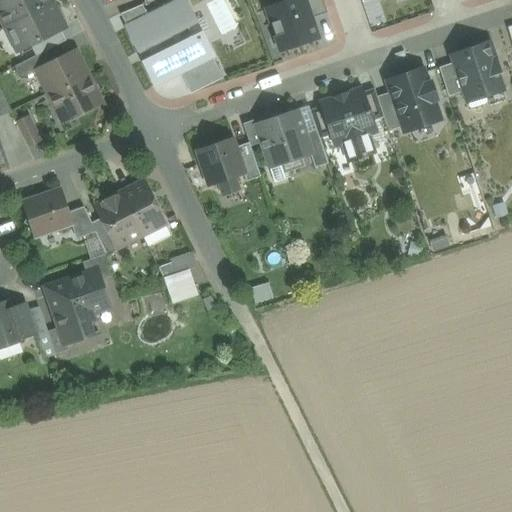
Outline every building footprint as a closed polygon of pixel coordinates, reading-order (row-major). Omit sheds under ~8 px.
[(0,0),(0,15),(5,26),(52,3),(50,0),(0,0)] [(216,58),(187,0),(176,0),(124,26),(154,88),(182,74),(214,59),(216,58)] [(284,54),(327,41),(319,14),(331,11),(327,0),(288,0),(269,6),(284,54)] [(52,3),(5,26),(18,51),(31,44),(61,30),(64,28),(52,3)] [(61,30),(31,44),(36,55),(46,50),(66,40),(61,30)] [(491,42),(465,50),(467,56),(452,61),(453,63),(463,92),(466,103),(468,103),(469,107),(472,108),(485,103),(486,101),(485,97),(504,90),(499,74),(501,73),(491,42)] [(36,55),(14,66),(20,79),(37,71),(36,69),(52,62),(46,50),(36,55)] [(52,62),(36,69),(37,71),(48,94),(87,74),(76,50),(52,62)] [(182,74),(191,93),(223,78),(214,59),(182,74)] [(453,63),(439,68),(448,96),(463,92),(453,63)] [(423,69),(398,77),(400,82),(388,86),(390,92),(401,123),(402,122),(415,117),(419,127),(441,120),(434,100),(437,99),(431,82),(428,83),(423,69)] [(87,74),(48,94),(56,108),(61,105),(68,119),(101,102),(87,74)] [(377,97),(374,89),(363,93),(372,120),(384,116),(377,97)] [(0,90),(0,115),(11,112),(0,90)] [(362,90),(320,104),(321,108),(331,134),(334,145),(343,142),(350,161),(374,153),(367,134),(376,131),(372,120),(363,93),(362,90)] [(390,92),(377,97),(384,116),(388,131),(403,126),(402,122),(401,123),(390,92)] [(331,134),(321,108),(310,112),(316,129),(319,138),(331,134)] [(305,133),(297,111),(256,125),(261,141),(268,161),(281,156),(286,170),(300,165),(298,158),(310,154),(312,153),(305,133)] [(40,139),(29,117),(16,123),(27,146),(40,139)] [(254,121),(243,125),(249,142),(250,145),(261,141),(256,125),(254,121)] [(319,138),(316,129),(305,133),(312,153),(310,154),(315,168),(328,164),(319,138)] [(233,140),(197,152),(208,184),(219,181),(223,194),(238,190),(234,176),(244,173),(235,147),(233,140)] [(249,142),(235,147),(244,173),(246,181),(260,177),(250,145),(249,142)] [(143,181),(121,192),(142,235),(165,223),(143,181)] [(60,189),(23,202),(27,216),(24,223),(31,226),(34,236),(71,224),(72,223),(68,212),(60,189)] [(142,235),(121,192),(95,205),(101,217),(117,248),(118,247),(142,235)] [(491,206),(495,219),(508,215),(504,202),(491,206)] [(83,206),(68,212),(72,223),(71,224),(76,238),(95,232),(91,223),(83,206)] [(117,248),(101,217),(91,223),(95,232),(107,255),(119,249),(118,247),(117,248)] [(426,236),(435,238),(436,229),(427,227),(426,236)] [(409,242),(407,255),(421,258),(423,245),(409,242)] [(163,277),(189,269),(197,266),(192,253),(170,259),(171,263),(158,267),(163,277)] [(107,255),(82,262),(86,273),(97,270),(100,279),(113,275),(107,255)] [(189,269),(163,277),(172,304),(198,295),(189,269)] [(86,273),(45,287),(59,327),(65,344),(66,343),(98,332),(91,313),(109,306),(100,279),(97,270),(86,273)] [(211,296),(202,299),(209,317),(218,313),(211,296)] [(8,300),(0,302),(0,348),(22,341),(21,338),(11,308),(8,300)] [(26,303),(11,308),(21,338),(36,333),(28,310),(26,303)] [(39,306),(28,310),(36,333),(45,357),(55,353),(48,331),(39,306)] [(59,327),(48,331),(55,353),(68,349),(66,343),(65,344),(59,327)]
